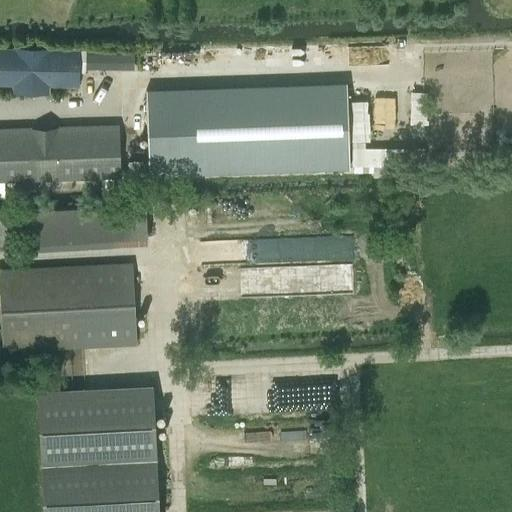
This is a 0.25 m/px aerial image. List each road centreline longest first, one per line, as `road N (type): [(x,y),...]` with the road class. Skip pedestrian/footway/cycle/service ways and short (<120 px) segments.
road 1 (track): [(511,350),(160,366)]
road 2 (track): [(354,511),(345,359)]
